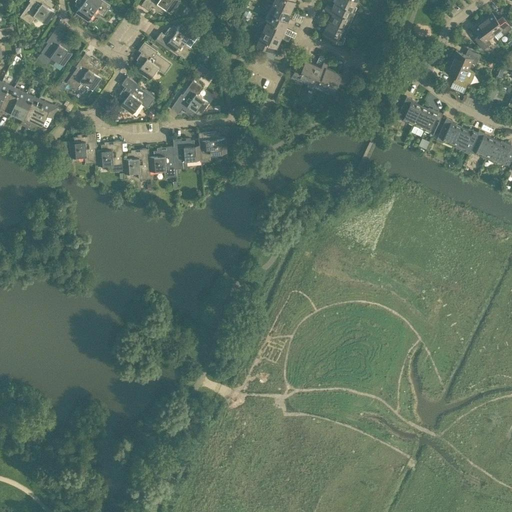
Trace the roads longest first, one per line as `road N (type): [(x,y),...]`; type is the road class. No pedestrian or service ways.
road 1 (residential): [(511,123),(454,104),(419,80),(447,28),(484,0)]
road 2 (residential): [(261,114),(171,124),(163,136),(134,138),(92,112)]
